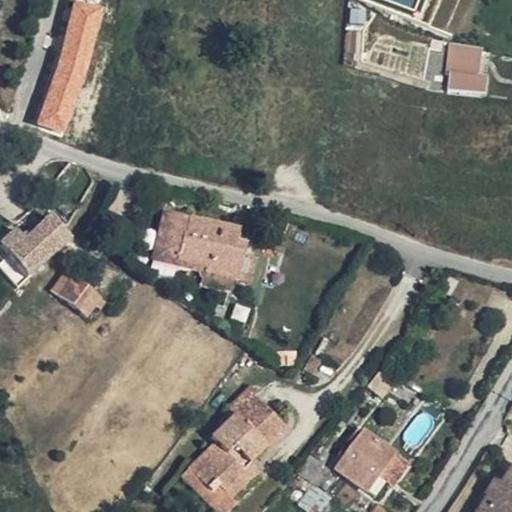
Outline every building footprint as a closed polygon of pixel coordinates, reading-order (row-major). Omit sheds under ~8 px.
[(103,70),(113,21),(92,16),(79,68),(54,135),(77,144),(103,70)] [(509,63),(476,55),(475,89),(480,89),(508,88),(509,63)] [(511,88),(508,88),(480,89),(480,105),(511,105),(511,88)] [(251,233),(203,225),(199,239),(195,239),(189,264),(213,269),(213,278),(246,284),(252,253),(248,252),(251,233)] [(15,276),(35,297),(85,248),(64,227),(58,233),(41,250),(31,241),(16,255),(26,265),(15,276)] [(106,324),(120,302),(93,286),(80,307),(106,324)] [(276,457),(281,461),(303,436),(270,400),(249,417),(253,420),(228,444),(234,451),(207,474),(229,499),(236,493),(250,508),(278,481),(270,471),(266,466),(276,457)] [(403,480),(412,467),(419,458),(394,440),(370,473),(394,491),(395,491),(403,480)] [(270,471),(281,461),(276,457),(266,466),(270,471)] [(329,461),(311,482),(324,490),(340,470),(329,461)] [(497,511),(511,511),(511,503),(506,500),(497,511)]
